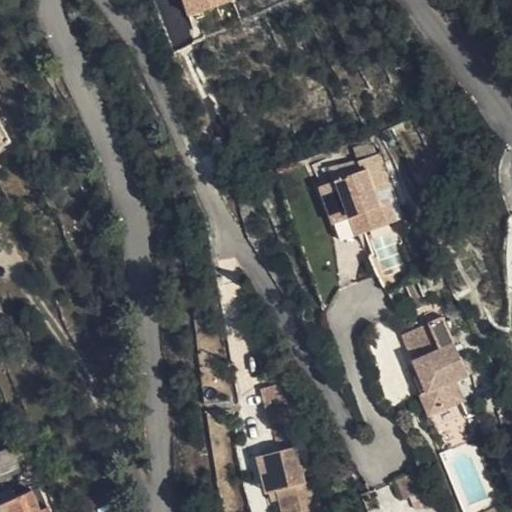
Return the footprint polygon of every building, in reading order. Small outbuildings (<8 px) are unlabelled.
[(231,0),(180,0),(186,17),(232,4),(231,0)] [(348,231),(349,234),(366,230),(370,247),(395,240),(390,218),(378,222),(375,210),(393,206),(381,165),(355,173),(358,184),(326,193),(337,236),(348,231)] [(366,230),(349,234),(354,251),(370,247),(366,230)] [(414,299),(410,286),(385,294),(388,307),(414,299)] [(423,395),(432,430),(458,423),(454,405),(451,388),(461,384),(456,364),(442,367),(436,341),(410,350),(423,395)] [(269,419),(288,416),(281,383),(262,387),(269,419)] [(451,388),(454,405),(467,401),(461,384),(451,388)] [(424,432),(432,430),(423,395),(413,397),(424,432)] [(271,491),(275,511),(310,511),(304,483),(297,484),(288,445),(249,455),(259,491),(271,491)] [(0,474),(17,468),(10,448),(0,451),(0,474)] [(435,469),(411,478),(417,496),(443,488),(435,469)] [(30,511),(23,493),(0,502),(0,511),(30,511)]
